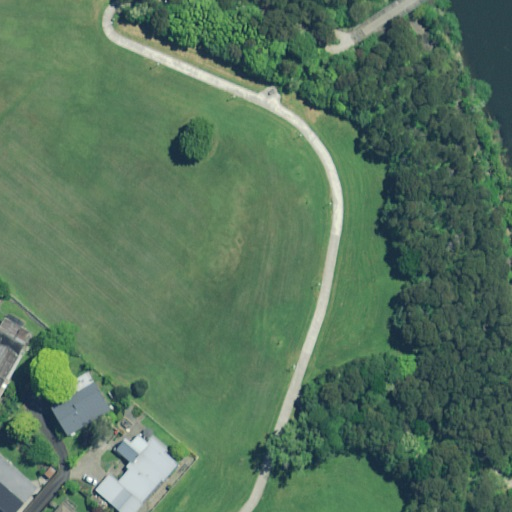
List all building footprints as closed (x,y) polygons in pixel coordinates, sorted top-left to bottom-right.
[(0,392),(31,335),(5,321),(0,330),(0,392)] [(112,411),(89,374),(75,382),(81,392),(53,409),(69,436),(112,411)] [(150,446),(134,465),(119,483),(110,475),(96,491),(121,511),(136,511),(177,463),(166,453),(168,450),(155,440),(150,446)] [(18,511),(38,490),(0,456),(0,508),(4,511),(18,511)] [(73,511),(64,503),(56,511),(73,511)]
